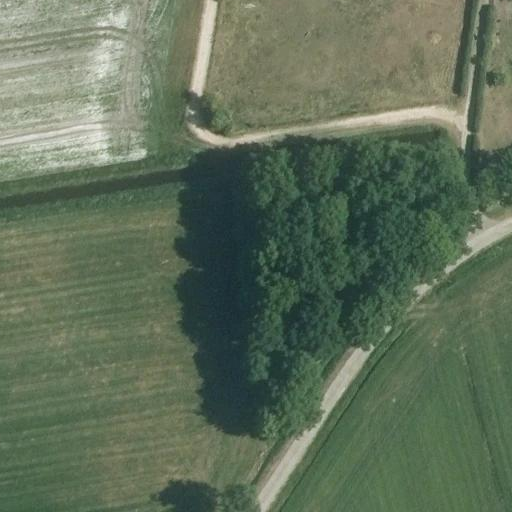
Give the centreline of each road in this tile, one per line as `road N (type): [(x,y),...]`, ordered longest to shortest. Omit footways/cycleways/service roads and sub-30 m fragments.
road 1 (track): [(467,115),(441,111),(209,140),(191,112),(207,0)]
road 2 (unclassified): [(255,511),(359,353),(409,295),(460,251),(511,223)]
road 3 (track): [(485,236),(465,191),(467,115)]
